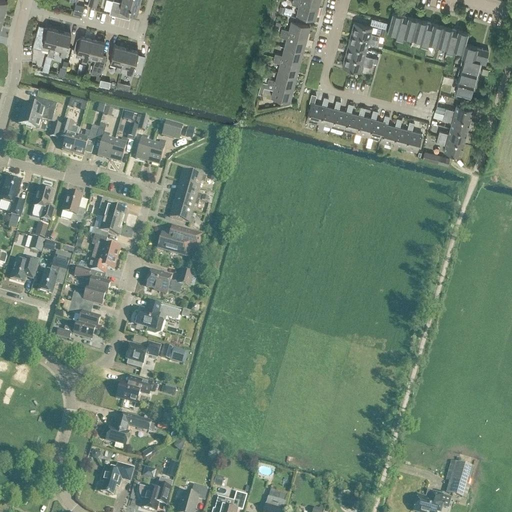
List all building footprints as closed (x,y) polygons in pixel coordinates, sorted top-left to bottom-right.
[(137,13),(140,1),(135,0),(122,0),(121,3),(113,0),(109,14),(129,19),(131,12),(137,13)] [(315,20),(319,7),(293,0),(291,4),(299,6),(296,15),(315,20)] [(84,6),(75,3),(73,13),(81,15),(84,6)] [(413,38),(418,19),(393,12),(387,31),(397,34),(395,38),(402,40),(404,35),(413,38)] [(372,19),(370,25),(385,29),(387,23),(372,19)] [(437,45),(443,26),(418,19),(413,38),(422,40),(420,45),(427,47),(428,42),(437,45)] [(280,33),(306,40),(310,27),(291,22),(289,31),(281,29),(280,33)] [(354,22),(351,34),(379,41),(380,36),(371,34),(372,27),(354,22)] [(55,47),(59,31),(37,25),(32,48),(41,50),(43,44),(50,46),(48,53),(53,54),(55,47)] [(463,51),(465,44),(468,32),(443,26),(437,45),(446,47),(445,52),(452,54),(453,49),(463,51)] [(55,47),(61,49),(60,56),(65,57),(71,34),(59,31),(55,47)] [(303,52),(306,40),(280,33),(279,37),(287,39),(284,47),(303,52)] [(377,46),(379,41),(351,34),(348,45),(366,49),(368,43),(377,46)] [(88,56),(93,40),(81,37),(76,53),(83,55),(82,62),(87,63),(88,56)] [(88,56),(95,58),(91,73),(99,75),(99,73),(102,73),(106,56),(101,55),(105,43),(93,40),(92,40),(88,56)] [(465,44),(463,51),(461,56),(464,57),(455,92),(470,96),(479,61),(485,63),(488,50),(465,44)] [(114,45),(110,62),(117,64),(115,71),(120,72),(122,65),(126,49),(114,45)] [(365,56),(366,49),(348,45),(345,55),(373,63),(374,58),(365,56)] [(300,64),(303,52),(284,47),(282,56),(275,54),(274,58),(300,64)] [(126,49),(122,65),(129,67),(127,74),(132,75),(133,71),(141,73),(146,56),(138,54),(138,52),(126,49)] [(371,68),(373,63),(345,55),(342,67),(360,72),(362,65),(371,68)] [(296,77),(300,64),(274,58),(273,62),(280,63),(278,72),(296,77)] [(293,89),(296,77),(278,72),(275,80),(268,79),(267,83),(293,89)] [(100,79),(99,85),(109,88),(110,82),(100,79)] [(130,85),(118,82),(117,87),(129,91),(130,85)] [(290,102),(293,89),(267,83),(266,87),(273,88),(271,97),(290,102)] [(323,106),(321,105),(314,103),(316,95),(311,94),(309,103),(311,103),(306,120),(319,123),(323,106)] [(336,109),(334,109),(326,107),(328,99),(324,97),(321,105),(323,106),(319,123),(331,127),(336,109)] [(22,116),(41,121),(52,124),(57,106),(36,100),(34,108),(24,105),(22,116)] [(348,112),(346,112),(339,110),(341,102),(336,101),(334,109),(336,109),(331,127),(343,130),(348,112)] [(360,116),(358,115),(351,113),(353,105),(348,104),(346,112),(348,112),(343,130),(355,133),(360,116)] [(444,114),(469,121),(473,109),(456,104),(455,111),(445,108),(444,114)] [(444,114),(445,108),(436,105),(434,111),(444,114)] [(372,119),(371,118),(363,116),(365,108),(361,107),(358,115),(360,116),(355,133),(368,136),(372,119)] [(111,119),(114,111),(107,109),(104,117),(111,119)] [(385,122),(383,122),(375,120),(378,112),(373,110),(371,118),(372,119),(368,136),(380,140),(385,122)] [(466,132),(469,121),(444,114),(442,119),(452,122),(450,128),(466,132)] [(397,127),(395,127),(387,125),(389,116),(385,115),(383,122),(385,122),(380,140),(379,141),(392,145),(397,127)] [(40,126),(41,121),(22,116),(19,126),(26,128),(26,130),(31,131),(31,129),(45,133),(47,128),(40,126)] [(145,133),(149,119),(142,117),(138,131),(145,133)] [(409,130),(407,130),(400,128),(402,120),(397,118),(395,127),(397,127),(392,145),(404,148),(409,130)] [(80,130),(74,129),(74,125),(64,122),(59,136),(66,138),(62,152),(73,155),(78,137),(80,130)] [(409,130),(404,148),(417,151),(421,134),(412,131),(414,123),(409,122),(407,130),(409,130)] [(179,143),(183,128),(166,123),(161,138),(179,143)] [(58,141),(62,127),(53,125),(49,139),(58,141)] [(109,161),(115,142),(109,140),(110,136),(104,135),(106,127),(100,126),(96,139),(102,141),(97,158),(109,161)] [(115,142),(109,161),(121,165),(128,142),(133,142),(134,140),(138,128),(130,126),(127,138),(128,138),(127,141),(122,140),(121,143),(115,142)] [(463,144),(466,132),(450,128),(448,134),(439,131),(438,137),(463,144)] [(78,137),(73,155),(83,158),(87,144),(94,146),(98,132),(91,130),(90,133),(86,132),(84,139),(78,137)] [(147,164),(153,144),(147,143),(148,139),(142,137),(136,161),(147,164)] [(460,156),(463,144),(438,137),(436,143),(445,145),(444,151),(460,156)] [(153,144),(147,164),(159,167),(166,144),(160,142),(159,146),(153,144)] [(425,151),(422,160),(448,166),(450,158),(425,151)] [(180,184),(199,190),(201,184),(204,185),(206,179),(183,172),(180,184)] [(218,176),(212,174),(210,181),(216,183),(218,176)] [(21,220),(25,205),(16,202),(21,184),(7,180),(0,203),(12,206),(9,217),(21,220)] [(198,196),(199,190),(180,184),(176,196),(199,202),(201,197),(198,196)] [(51,223),(54,210),(49,208),(53,193),(40,189),(34,208),(44,211),(41,220),(51,223)] [(81,225),(86,212),(88,203),(82,201),(83,198),(68,194),(61,220),(81,225)] [(198,208),(199,202),(176,196),(173,207),(193,213),(194,207),(198,208)] [(103,220),(123,226),(127,213),(114,209),(116,204),(103,200),(99,211),(105,213),(103,220)] [(191,219),(193,213),(173,207),(170,219),(193,226),(194,220),(191,219)] [(123,226),(103,220),(97,218),(92,235),(95,236),(106,239),(107,234),(119,238),(123,226)] [(45,240),(49,228),(39,225),(36,237),(45,240)] [(170,237),(169,238),(162,236),(158,250),(170,253),(169,254),(178,256),(178,255),(186,258),(189,247),(198,250),(202,236),(172,228),(170,237)] [(107,240),(106,239),(95,236),(92,246),(95,247),(93,254),(100,257),(117,261),(120,250),(106,246),(107,240)] [(41,255),(44,243),(32,240),(29,251),(41,255)] [(47,250),(55,253),(58,245),(50,242),(47,250)] [(66,273),(69,261),(71,257),(57,253),(50,274),(44,273),(39,292),(52,296),(58,277),(57,276),(58,270),(66,273)] [(114,273),(117,261),(100,257),(93,254),(91,262),(88,261),(85,270),(106,276),(107,271),(114,273)] [(33,282),(39,262),(25,258),(23,264),(16,262),(11,281),(24,285),(26,280),(33,282)] [(88,282),(91,272),(77,268),(74,278),(88,282)] [(189,289),(193,275),(182,272),(178,285),(170,283),(172,278),(151,272),(147,289),(159,292),(159,293),(167,295),(168,292),(179,295),(182,287),(189,289)] [(105,295),(105,296),(107,297),(110,284),(92,279),(89,290),(88,291),(105,295)] [(88,291),(89,290),(87,289),(84,298),(74,295),(71,304),(92,310),(94,305),(102,307),(105,296),(105,295),(88,291)] [(91,316),(92,310),(71,304),(68,314),(81,317),(79,324),(78,325),(95,330),(95,331),(97,331),(100,319),(91,316)] [(180,313),(162,308),(162,307),(149,304),(148,310),(150,310),(150,313),(140,310),(136,326),(147,329),(146,334),(155,337),(161,334),(165,321),(167,319),(178,322),(180,313)] [(195,315),(200,313),(200,308),(197,306),(192,307),(192,312),(195,315)] [(78,325),(79,324),(77,324),(73,336),(92,341),(95,331),(95,330),(78,325)] [(72,343),(72,341),(69,341),(71,335),(58,331),(56,338),(72,343)] [(157,360),(161,348),(149,345),(148,351),(130,346),(126,361),(128,362),(127,366),(142,371),(146,356),(157,360)] [(164,347),(160,359),(171,362),(174,350),(164,347)] [(150,393),(152,385),(139,381),(137,388),(122,384),(118,399),(125,401),(124,402),(129,404),(129,403),(137,405),(141,391),(150,393)] [(151,423),(123,415),(121,421),(117,419),(115,425),(116,426),(115,430),(110,429),(106,441),(125,446),(129,434),(126,433),(127,428),(148,434),(151,423)] [(93,452),(91,455),(91,459),(94,461),(97,460),(99,457),(99,454),(96,452),(93,452)] [(174,480),(179,465),(172,463),(167,478),(174,480)] [(449,483),(454,464),(451,463),(446,482),(449,483)] [(466,486),(471,468),(454,464),(449,483),(445,495),(462,500),(466,486)] [(130,483),(134,470),(118,465),(118,466),(116,472),(105,469),(101,483),(102,482),(104,483),(101,494),(113,497),(116,486),(119,487),(119,488),(119,489),(121,481),(130,483)] [(156,471),(145,468),(142,478),(154,481),(156,471)] [(221,489),(224,479),(216,477),(213,487),(221,489)] [(166,508),(171,489),(172,483),(160,480),(157,491),(148,489),(147,489),(140,487),(140,488),(140,490),(139,492),(140,494),(140,495),(141,497),(142,498),(143,500),(144,500),(142,509),(151,511),(156,511),(158,506),(166,508)] [(205,502),(208,490),(196,487),(194,497),(183,494),(177,511),(194,511),(198,500),(205,502)] [(283,511),(288,497),(270,492),(268,499),(267,499),(266,505),(265,506),(266,506),(264,511),(280,511),(281,511),(283,511)] [(214,511),(213,511),(236,511),(241,511),(242,511),(246,497),(236,494),(234,503),(218,498),(214,511)] [(439,508),(442,497),(431,494),(429,501),(418,498),(413,511),(440,511),(442,509),(439,508)]
